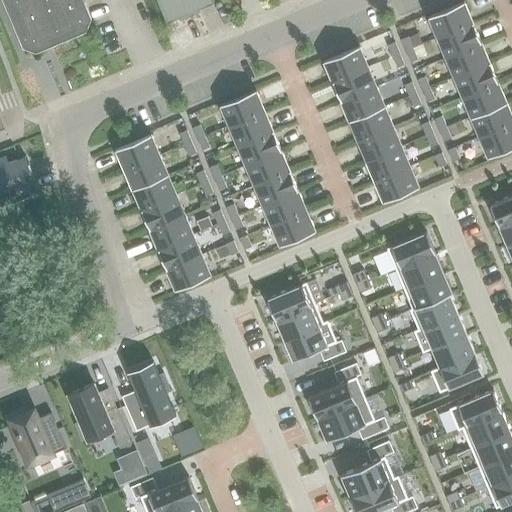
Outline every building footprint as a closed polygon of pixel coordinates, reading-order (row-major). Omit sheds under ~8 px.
[(1,0),(22,49),(35,54),(85,32),(91,19),(82,0),(1,0)] [(212,2),(212,1),(211,0),(157,0),(166,22),(212,2)] [(463,2),(427,17),(436,37),(472,22),(463,2)] [(472,22),(436,37),(444,57),(480,42),(472,22)] [(408,36),(400,40),(405,51),(413,48),(408,36)] [(394,42),(386,46),(391,57),(399,53),(394,42)] [(480,42),(444,57),(453,77),(489,62),(480,42)] [(359,46),(323,61),(332,81),(367,66),(359,46)] [(413,48),(405,51),(409,62),(417,59),(413,48)] [(399,53),(391,57),(396,68),(404,64),(399,53)] [(489,62),(453,77),(461,97),(497,82),(489,62)] [(367,66),(332,81),(340,101),(376,86),(367,66)] [(425,76),(417,80),(422,91),(430,87),(425,76)] [(411,82),(403,85),(408,96),(416,93),(411,82)] [(497,82),(461,97),(470,118),(506,102),(497,82)] [(376,86),(340,101),(349,122),(384,107),(376,86)] [(430,87),(422,91),(426,102),(434,98),(430,87)] [(255,90),(219,105),(228,125),(263,110),(255,90)] [(416,93),(408,96),(413,108),(421,104),(416,93)] [(511,117),(506,102),(470,118),(478,138),(511,123),(511,117)] [(384,107),(349,122),(357,142),(393,127),(384,107)] [(263,110),(228,125),(236,145),(272,130),(263,110)] [(442,116),(434,119),(438,130),(446,127),(442,116)] [(428,121),(420,125),(425,136),(433,133),(428,121)] [(511,123),(478,138),(487,158),(511,147),(511,123)] [(200,125),(192,128),(197,139),(205,136),(200,125)] [(393,127),(357,142),(366,162),(401,147),(393,127)] [(446,127),(438,130),(443,141),(451,138),(446,127)] [(186,130),(178,134),(183,145),(191,141),(186,130)] [(272,130),(236,145),(245,165),(280,150),(272,130)] [(433,133),(425,136),(429,147),(437,144),(433,133)] [(150,134),(115,149),(123,169),(159,154),(150,134)] [(205,136),(197,139),(201,150),(209,147),(205,136)] [(191,141),(183,145),(188,156),(196,152),(191,141)] [(401,147),(366,162),(374,182),(410,167),(401,147)] [(455,147),(447,150),(452,162),(460,158),(455,147)] [(280,150),(245,165),(254,185),(289,170),(280,150)] [(441,153),(433,156),(438,167),(446,164),(441,153)] [(159,154),(123,169),(132,189),(167,174),(159,154)] [(0,208),(30,196),(29,194),(25,183),(33,180),(24,156),(0,165),(0,208)] [(217,164),(209,168),(213,179),(221,175),(217,164)] [(410,167),(374,182),(383,203),(418,187),(410,167)] [(203,170),(195,173),(200,185),(208,181),(203,170)] [(289,170),(254,185),(262,206),(298,191),(289,170)] [(167,174),(132,189),(141,209),(176,194),(167,174)] [(221,175),(213,179),(218,190),(226,187),(221,175)] [(208,181),(200,185),(204,196),(212,192),(208,181)] [(298,191),(262,206),(271,226),(306,211),(298,191)] [(176,194),(141,209),(149,230),(185,215),(176,194)] [(511,195),(489,205),(498,226),(511,220),(511,195)] [(233,204),(225,207),(230,218),(238,215),(233,204)] [(220,209),(212,213),(216,224),(224,221),(220,209)] [(306,211),(271,226),(279,246),(315,231),(306,211)] [(185,215),(149,230),(158,250),(193,235),(185,215)] [(238,215),(230,218),(235,229),(243,226),(238,215)] [(197,222),(200,231),(211,226),(208,217),(197,222)] [(511,220),(498,226),(506,246),(511,243),(511,220)] [(224,221),(216,224),(221,235),(229,232),(224,221)] [(426,232),(386,249),(395,269),(435,252),(426,232)] [(193,235),(158,250),(166,270),(202,255),(193,235)] [(247,235),(239,238),(243,250),(251,246),(247,235)] [(233,241),(225,244),(230,255),(238,252),(233,241)] [(435,252),(395,269),(403,289),(443,272),(435,252)] [(202,255),(166,270),(175,290),(210,275),(202,255)] [(367,279),(363,270),(352,274),(355,284),(367,279)] [(443,272),(403,289),(411,308),(409,309),(409,310),(451,292),(443,272)] [(359,293),(370,288),(367,279),(355,284),(359,293)] [(350,288),(347,281),(346,281),(335,286),(338,293),(350,288)] [(306,282),(266,299),(275,320),(315,303),(308,288),(306,282)] [(352,296),(353,296),(350,288),(338,293),(342,301),(352,296)] [(451,292),(409,310),(417,329),(413,331),(413,332),(458,313),(450,294),(452,293),(451,292)] [(9,301),(0,304),(0,339),(19,334),(9,301)] [(315,303),(275,320),(283,340),(327,321),(327,320),(323,322),(315,303)] [(373,325),(384,321),(381,313),(370,318),(373,325)] [(458,313),(413,332),(422,352),(466,333),(458,313)] [(327,321),(283,340),(292,360),(318,349),(323,361),(346,352),(341,340),(336,342),(327,321)] [(384,321),(373,325),(376,333),(387,328),(384,321)] [(466,333),(422,352),(431,349),(439,367),(430,371),(474,353),(466,333)] [(401,360),(398,353),(387,358),(390,365),(401,360)] [(474,353),(430,371),(439,392),(483,374),(474,353)] [(401,360),(390,365),(393,373),(404,368),(401,360)] [(139,398),(125,404),(137,432),(176,415),(166,394),(171,392),(164,375),(159,377),(153,362),(151,362),(152,364),(130,373),(129,372),(128,372),(139,398)] [(356,376),(360,374),(356,363),(333,372),(338,384),(307,397),(316,419),(365,398),(356,376)] [(409,380),(398,385),(401,392),(412,388),(409,380)] [(93,383),(67,394),(79,422),(74,424),(81,441),(86,439),(87,440),(111,430),(119,448),(130,443),(115,407),(105,411),(93,383)] [(492,390),(448,409),(457,430),(501,411),(492,390)] [(374,420),(365,398),(316,419),(326,441),(357,428),(361,439),(388,428),(384,416),(374,420)] [(34,408),(9,419),(28,464),(66,448),(50,412),(37,418),(34,408)] [(501,411),(457,430),(462,428),(470,448),(510,431),(501,411)] [(431,431),(420,436),(423,444),(434,439),(431,431)] [(511,436),(510,431),(470,448),(478,468),(511,453),(511,436)] [(371,462),(340,475),(349,497),(398,476),(393,477),(384,456),(393,452),(388,441),(366,450),(371,462)] [(442,459),(439,451),(428,456),(431,464),(442,459)] [(145,473),(136,452),(118,459),(122,469),(114,472),(119,484),(145,473)] [(511,453),(478,468),(487,487),(511,476),(511,453)] [(161,468),(157,458),(145,464),(149,474),(161,468)] [(442,459),(431,464),(434,471),(445,466),(442,459)] [(152,477),(130,487),(135,499),(139,497),(145,511),(165,511),(198,499),(188,476),(157,489),(152,477)] [(398,476),(349,497),(355,511),(374,511),(389,506),(392,511),(406,511),(417,508),(412,496),(407,498),(398,476)] [(511,476),(487,487),(495,508),(511,500),(511,476)] [(89,496),(83,482),(73,486),(79,500),(89,496)] [(459,499),(456,491),(445,496),(448,503),(459,499)] [(89,511),(97,511),(103,509),(98,498),(86,503),(89,511)] [(203,511),(198,499),(165,511),(203,511)] [(459,499),(448,503),(451,511),(462,506),(459,499)]
